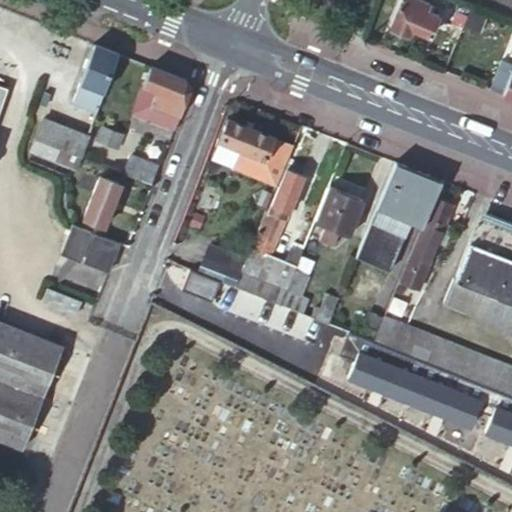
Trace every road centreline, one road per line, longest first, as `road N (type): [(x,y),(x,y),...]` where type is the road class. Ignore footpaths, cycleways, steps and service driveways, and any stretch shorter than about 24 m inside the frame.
road 1 (unclassified): [(116,331),(236,40)]
road 2 (secondary): [(236,40),(511,149)]
road 3 (unknown): [(21,511),(68,379),(0,267)]
